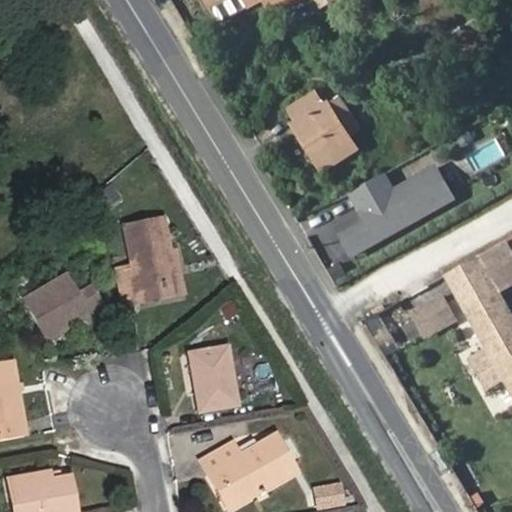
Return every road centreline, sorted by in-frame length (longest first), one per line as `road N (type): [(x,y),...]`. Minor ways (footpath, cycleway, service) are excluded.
road 1 (tertiary): [(323,320),(130,0)]
road 2 (tertiary): [(438,511),(323,320)]
road 3 (residential): [(323,320),(511,223)]
road 4 (residential): [(163,511),(151,439),(110,409)]
